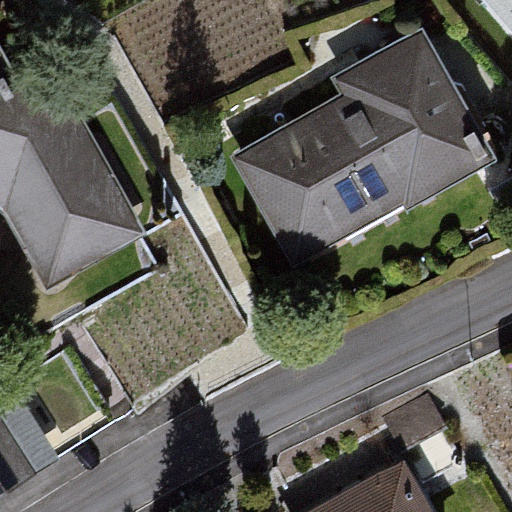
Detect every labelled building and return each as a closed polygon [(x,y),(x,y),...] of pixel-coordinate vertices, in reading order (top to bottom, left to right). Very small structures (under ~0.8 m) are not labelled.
[(511,0),(488,0),(511,25),(511,0)] [(0,11),(0,224),(46,297),(144,240),(0,11)] [(337,104),(224,160),(295,276),(465,185),(475,164),(458,136),(476,130),(419,35),(323,80),(337,104)] [(0,469),(53,441),(21,382),(0,393),(0,469)] [(427,511),(400,467),(310,511),(427,511)]
